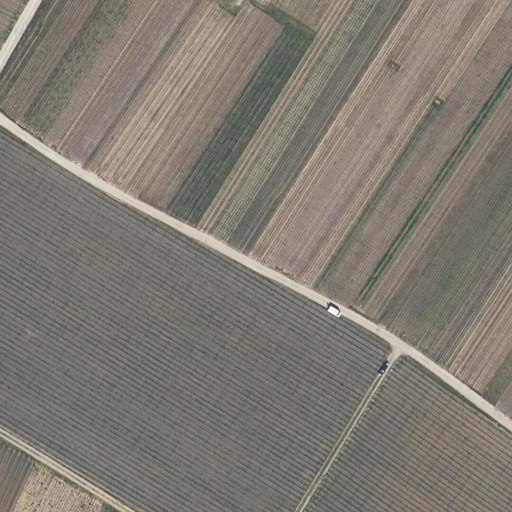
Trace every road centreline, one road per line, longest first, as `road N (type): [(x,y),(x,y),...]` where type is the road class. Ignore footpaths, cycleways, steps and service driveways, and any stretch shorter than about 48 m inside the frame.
road 1 (track): [(511,420),(402,339),(125,198),(0,114)]
road 2 (track): [(402,339),(298,511)]
road 3 (track): [(0,438),(124,511)]
